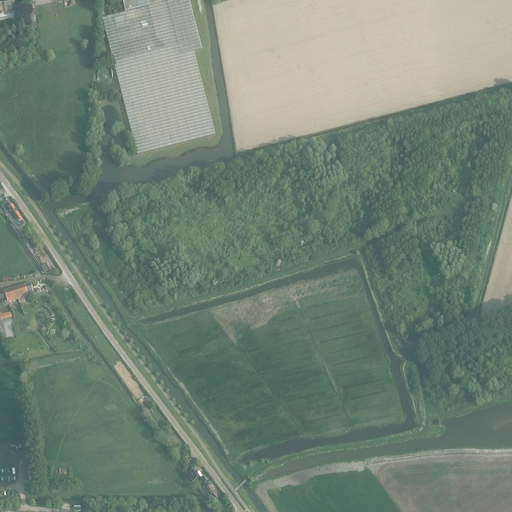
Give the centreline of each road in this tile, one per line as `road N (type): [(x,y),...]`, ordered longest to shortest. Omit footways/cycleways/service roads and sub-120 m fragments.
road 1 (tertiary): [(240,511),(0,175)]
road 2 (track): [(464,335),(511,163)]
